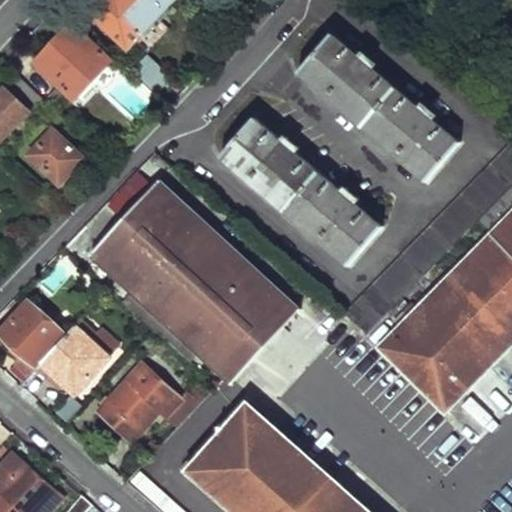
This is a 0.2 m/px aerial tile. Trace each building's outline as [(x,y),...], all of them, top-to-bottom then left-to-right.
[(105,0),(91,16),(128,52),(177,0),(105,0)] [(72,26),(37,65),(75,101),(112,63),(72,26)] [(334,33),(301,73),(427,181),(461,142),(432,118),(436,113),(425,105),(422,109),(369,63),(372,59),(361,50),(358,54),(334,33)] [(158,95),(173,78),(147,55),(132,72),(158,95)] [(0,145),(30,114),(34,118),(47,104),(18,77),(0,95),(0,145)] [(256,116),(223,155),(350,264),(383,226),(357,204),(361,200),(351,192),(348,195),(295,149),(298,146),(287,137),(284,140),(256,116)] [(54,131),(30,157),(62,186),(85,160),(54,131)] [(511,143),(344,315),(356,324),(366,334),(511,184),(511,143)] [(162,180),(96,256),(233,374),(240,380),(305,304),(162,180)] [(511,186),(479,220),(491,231),(511,209),(511,186)] [(43,191),(36,199),(47,209),(54,201),(43,191)] [(511,212),(379,348),(444,411),(511,342),(511,212)] [(39,364),(69,332),(31,298),(1,331),(24,351),(20,355),(20,361),(30,369),(35,369),(39,364)] [(122,344),(93,317),(87,312),(82,318),(88,323),(116,350),(122,344)] [(116,350),(88,323),(82,318),(69,332),(39,364),(53,376),(57,372),(66,380),(77,391),(116,350)] [(184,396),(146,362),(132,378),(102,410),(134,439),(163,408),(180,425),(202,401),(190,390),(184,396)] [(57,372),(53,376),(62,385),(66,380),(57,372)] [(378,511),(253,399),(192,467),(241,511),(378,511)] [(15,453),(0,468),(0,489),(25,511),(51,511),(64,498),(15,453)] [(83,495),(68,511),(89,511),(95,506),(83,495)]
